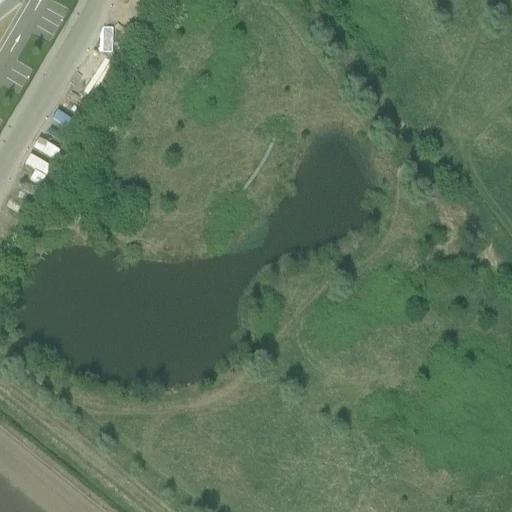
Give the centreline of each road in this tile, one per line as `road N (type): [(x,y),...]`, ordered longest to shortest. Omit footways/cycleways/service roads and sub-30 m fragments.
road 1 (unclassified): [(108,0),(0,179)]
road 2 (track): [(205,511),(98,433),(73,398)]
